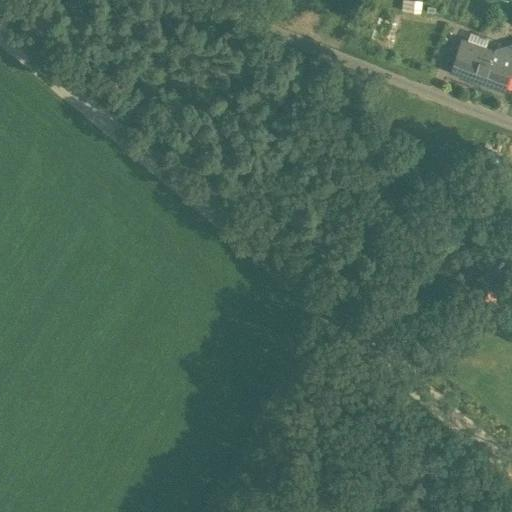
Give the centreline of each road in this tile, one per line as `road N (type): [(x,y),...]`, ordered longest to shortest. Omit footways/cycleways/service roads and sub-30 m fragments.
road 1 (unclassified): [(511,464),(0,35)]
road 2 (unclassified): [(511,124),(199,0)]
